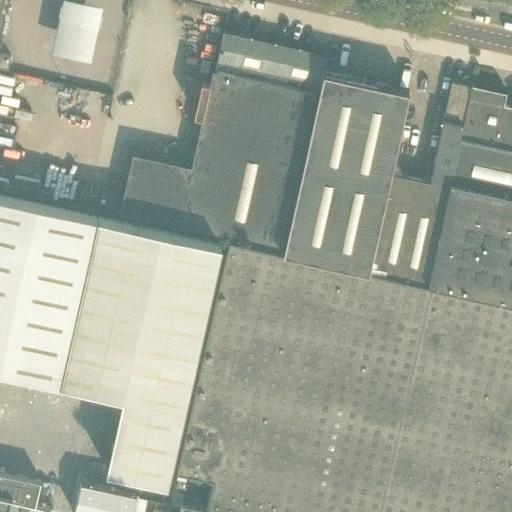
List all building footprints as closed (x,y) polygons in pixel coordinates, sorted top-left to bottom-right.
[(102,2),(94,0),(53,0),(48,23),(42,47),(89,58),(95,33),(102,2)] [(216,61),(318,84),(325,52),(223,30),(216,61)] [(325,52),(318,84),(281,252),(368,271),(390,172),(388,172),(407,90),(323,71),(327,53),(325,52)] [(0,67),(6,69),(9,55),(0,53),(0,67)] [(119,211),(275,246),(310,89),(212,68),(191,164),(132,151),(119,211)] [(390,172),(368,271),(427,284),(471,85),(451,81),(447,100),(429,181),(390,172)] [(471,85),(427,284),(448,289),(511,303),(511,106),(503,104),(506,93),(471,85)] [(0,367),(121,395),(105,468),(166,482),(220,243),(0,193),(0,367)] [(368,271),(281,252),(229,240),(177,472),(213,480),(207,508),(182,502),(179,511),(511,511),(511,303),(448,289),(427,284),(368,271)] [(0,470),(0,495),(34,504),(40,480),(0,470)] [(73,511),(132,511),(137,493),(80,481),(73,511)]
